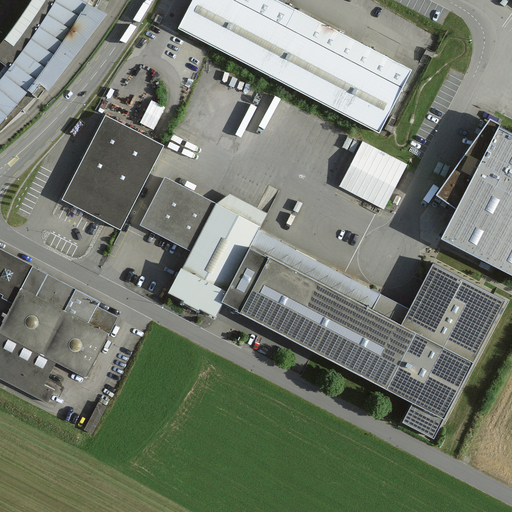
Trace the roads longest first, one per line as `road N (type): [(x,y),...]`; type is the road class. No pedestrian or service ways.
road 1 (tertiary): [(0,229),(511,500)]
road 2 (primary): [(0,173),(85,85),(145,0)]
